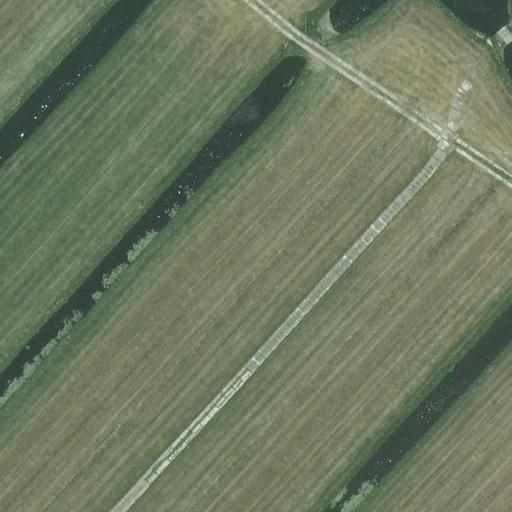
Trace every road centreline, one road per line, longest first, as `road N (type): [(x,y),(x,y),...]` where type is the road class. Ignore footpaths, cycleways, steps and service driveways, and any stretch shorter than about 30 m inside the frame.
road 1 (track): [(492,44),(449,139),(119,511)]
road 2 (track): [(255,0),(511,182)]
